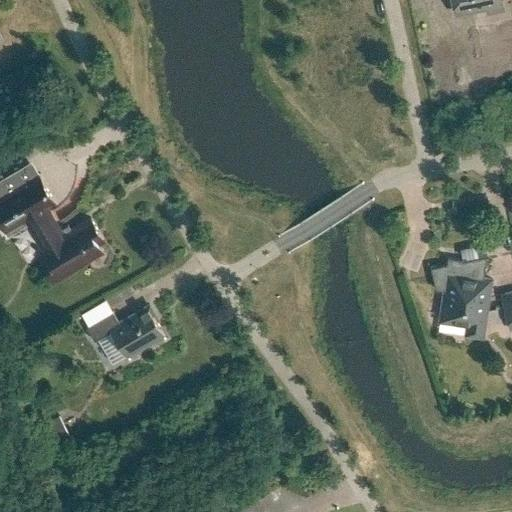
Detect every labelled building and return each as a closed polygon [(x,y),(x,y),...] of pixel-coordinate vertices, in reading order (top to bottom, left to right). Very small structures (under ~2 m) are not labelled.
[(453,0),(456,13),(486,7),(488,13),(503,10),(501,0),(453,0)] [(39,173),(0,196),(0,220),(6,230),(25,218),(42,246),(41,247),(46,255),(40,258),(53,280),(102,250),(98,242),(104,239),(91,217),(63,234),(47,206),(55,201),(39,173)] [(436,289),(445,290),(440,321),(468,325),(466,334),(483,336),(491,278),(484,278),(487,255),(462,260),(449,258),(449,263),(431,267),(436,289)] [(511,291),(501,294),(507,326),(511,324),(511,291)] [(107,298),(81,308),(86,321),(112,311),(107,298)] [(113,311),(86,327),(95,340),(112,330),(129,359),(166,338),(149,308),(121,324),(113,311)] [(60,416),(41,426),(54,449),(68,441),(60,427),(64,424),(60,416)]
